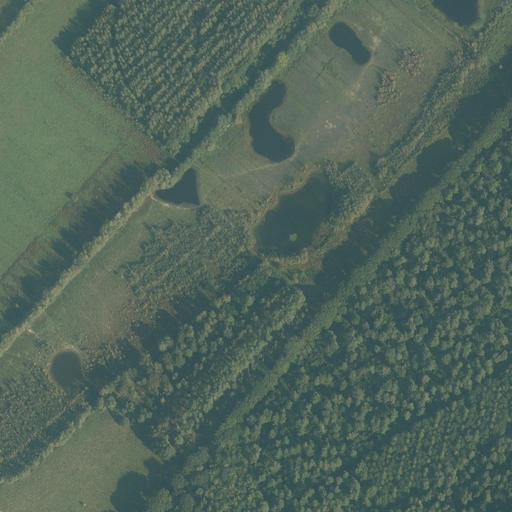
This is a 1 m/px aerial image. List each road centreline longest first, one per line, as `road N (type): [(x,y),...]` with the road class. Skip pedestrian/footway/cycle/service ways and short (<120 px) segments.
road 1 (track): [(511,116),(161,511)]
road 2 (track): [(511,366),(281,511)]
